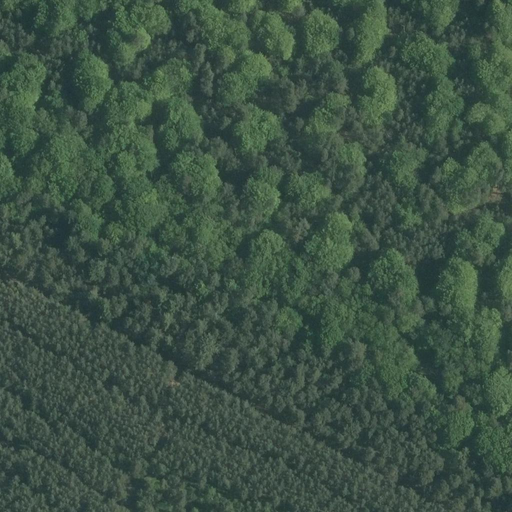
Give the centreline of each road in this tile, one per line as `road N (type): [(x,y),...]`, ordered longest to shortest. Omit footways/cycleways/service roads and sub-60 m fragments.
road 1 (tertiary): [(511,429),(0,165)]
road 2 (track): [(446,511),(0,275)]
road 3 (track): [(112,0),(0,90)]
